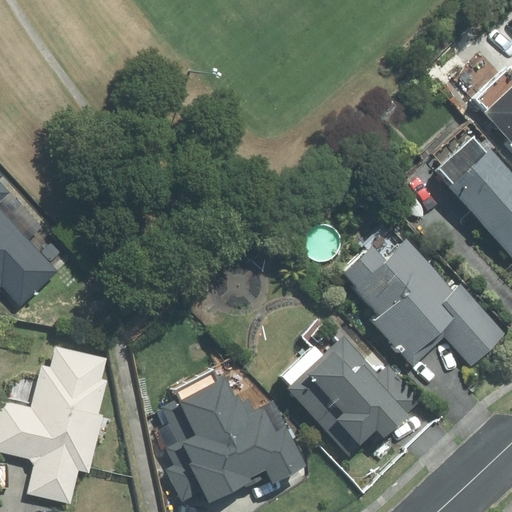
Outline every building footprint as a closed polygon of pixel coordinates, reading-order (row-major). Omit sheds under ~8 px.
[(487,111),(485,112),(511,142),(511,68),(476,99),(487,111)] [(443,164),(436,170),(511,255),(511,172),(468,123),(434,154),(443,164)] [(0,174),(0,287),(2,285),(21,305),(58,271),(28,240),(42,227),(0,181),(0,178),(2,176),(0,174)] [(370,248),(342,273),(379,314),(372,320),(413,364),(444,335),(471,365),(506,333),(458,281),(451,288),(390,222),(369,241),(370,248)] [(291,386),(288,388),(349,452),(376,426),(384,435),(422,400),(388,364),(379,373),(344,337),(324,355),(314,346),(282,377),(291,386)] [(31,408),(0,400),(0,401),(0,451),(29,458),(34,465),(27,494),(71,505),(79,471),(90,474),(104,415),(99,413),(107,381),(101,379),(106,359),(56,346),(50,367),(42,365),(31,408)] [(204,489),(210,501),(250,480),(248,477),(267,468),(274,482),(306,466),(273,401),(256,410),(249,398),(242,401),(238,392),(235,394),(225,374),(218,378),(214,370),(175,390),(179,398),(156,410),(165,427),(159,430),(177,466),(168,470),(183,500),(204,489)]
